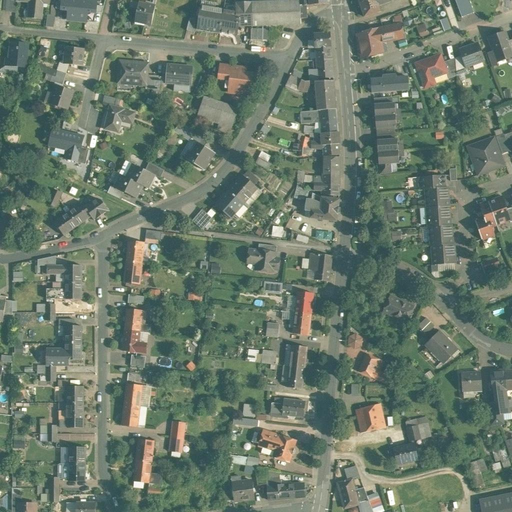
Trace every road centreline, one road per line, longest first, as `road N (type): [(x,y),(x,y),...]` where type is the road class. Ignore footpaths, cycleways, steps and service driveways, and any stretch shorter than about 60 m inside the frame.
road 1 (residential): [(102,235),(105,463),(118,511)]
road 2 (residential): [(292,57),(217,179),(102,235)]
road 3 (tertiary): [(318,506),(344,250)]
road 4 (residential): [(292,57),(102,38)]
road 5 (residential): [(343,73),(511,16)]
road 6 (tertiary): [(344,250),(343,73)]
road 7 (unknown): [(324,459),(352,461),(382,486),(456,477),(472,505)]
road 8 (residential): [(511,182),(467,196),(465,273),(436,294)]
